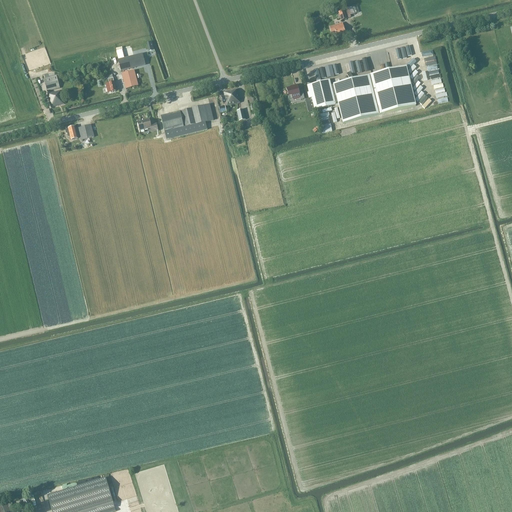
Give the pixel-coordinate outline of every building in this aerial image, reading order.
[(347,8),(343,9),(344,10),(338,12),(339,15),(336,16),(337,20),(340,19),(341,21),(346,19),(350,18),(349,15),(359,13),(357,5),(347,8)] [(345,33),(342,23),(330,27),(332,33),(335,32),(337,36),(345,33)] [(145,65),(142,54),(118,60),(121,71),(145,65)] [(343,124),(379,115),(416,106),(406,67),(369,76),(333,85),(331,86),(329,80),(310,85),(307,86),(309,93),(307,93),(309,99),(305,100),(306,105),(312,103),(314,110),(316,110),(336,105),(338,104),(343,124)] [(138,86),(134,71),(122,74),(126,89),(138,86)] [(114,82),(112,75),(107,76),(109,84),(106,84),(108,93),(116,91),(114,82)] [(44,79),(47,92),(60,89),(56,76),(44,79)] [(287,89),(288,96),(289,96),(289,97),(290,98),(291,99),(292,99),(300,97),(300,100),(304,99),(302,91),(299,92),(297,85),(293,86),(292,88),(287,89)] [(235,90),(223,93),(224,96),(221,97),(223,104),(226,103),(227,107),(240,103),(238,94),(236,94),(235,90)] [(51,107),(63,104),(60,91),(51,93),(51,94),(48,95),(51,107)] [(205,123),(213,121),(210,105),(192,109),(161,117),(166,140),(207,131),(205,123)] [(239,122),(245,120),(243,110),(237,111),(239,122)] [(137,122),(140,131),(150,129),(151,133),(158,132),(156,124),(150,126),(148,119),(144,120),(144,121),(137,122)] [(94,137),(91,125),(78,128),(81,141),(94,137)] [(75,127),(74,127),(68,129),(66,130),(65,131),(66,134),(67,134),(68,137),(69,138),(70,137),(71,140),(78,139),(75,127)] [(105,478),(47,495),(51,511),(102,511),(115,508),(105,478)] [(32,508),(26,497),(21,500),(27,511),(32,508)] [(6,503),(0,505),(0,511),(14,511),(13,509),(16,508),(13,500),(7,502),(6,503)]
